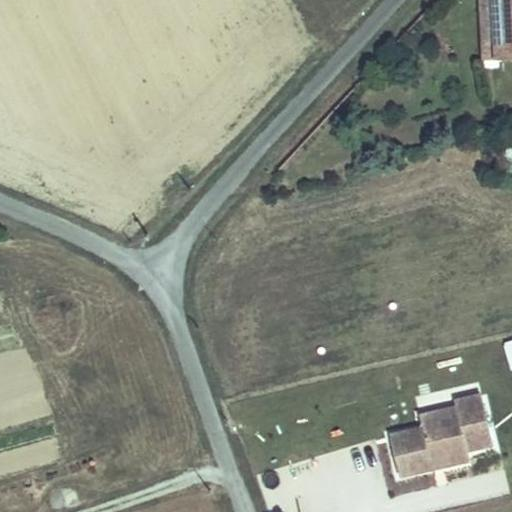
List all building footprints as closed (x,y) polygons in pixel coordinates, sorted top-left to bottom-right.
[(495,0),(498,60),(511,59),(511,47),(509,0),(495,0)] [(511,370),(511,369),(511,339),(503,342),(511,370)] [(469,453),(465,437),(490,430),(482,399),(456,406),(458,411),(421,421),(424,432),(392,441),(402,481),(435,472),(432,463),(469,453)] [(494,447),(490,430),(465,437),(469,453),(494,447)] [(471,463),(469,453),(432,463),(435,472),(471,463)]
